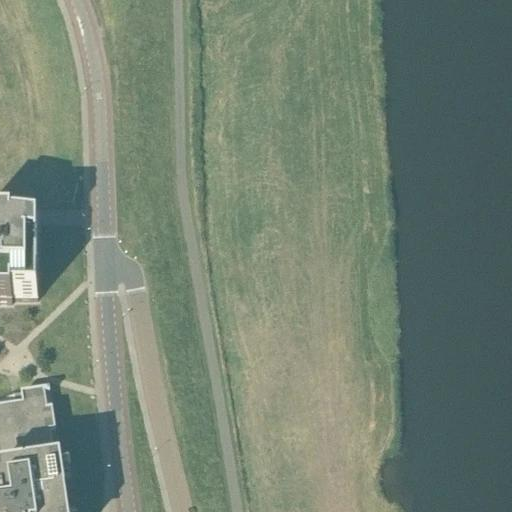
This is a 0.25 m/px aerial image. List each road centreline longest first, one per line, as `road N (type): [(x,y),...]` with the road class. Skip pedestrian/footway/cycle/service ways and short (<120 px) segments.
road 1 (secondary): [(106,276),(99,97),(75,0)]
road 2 (tertiary): [(179,511),(132,275),(106,276)]
road 3 (secondary): [(129,511),(106,276)]
